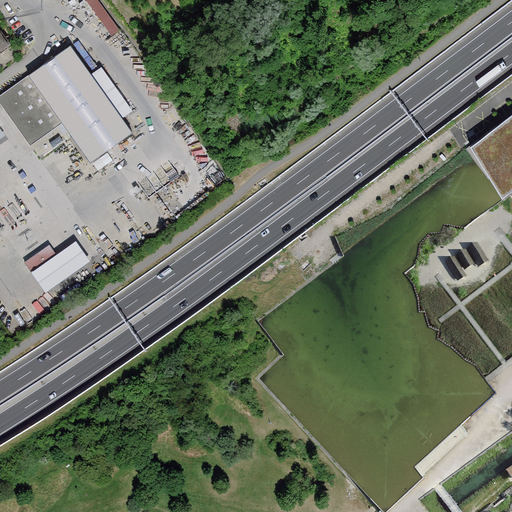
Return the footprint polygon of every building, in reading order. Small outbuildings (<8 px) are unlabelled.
[(103,0),(90,0),(115,32),(123,25),(103,0)] [(0,55),(12,47),(0,29),(0,55)] [(71,43),(0,95),(0,106),(29,146),(64,120),(94,161),(136,131),(71,43)] [(511,113),(470,145),(502,197),(511,188),(511,113)] [(468,270),(490,256),(480,239),(448,259),(460,279),(470,273),(468,270)] [(32,276),(47,295),(93,260),(79,241),(59,256),(32,276)] [(23,265),(32,276),(59,256),(50,244),(23,265)]
